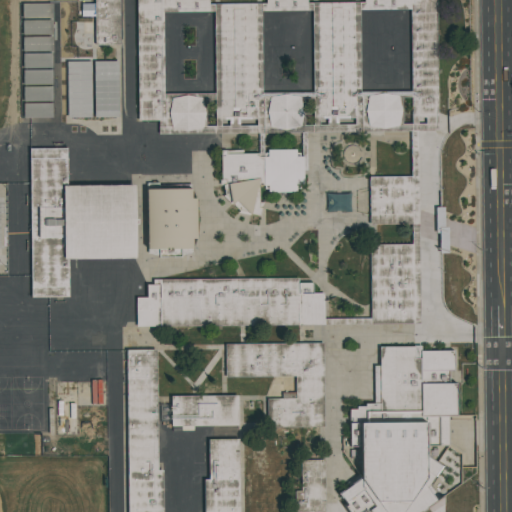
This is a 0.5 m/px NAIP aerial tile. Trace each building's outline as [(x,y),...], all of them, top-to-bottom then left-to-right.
[(120,0),(121,45),(96,45),(96,17),(82,17),(82,4),(96,4),(95,0),(120,0)] [(238,5),(218,5),(210,5),(210,0),(138,0),(139,95),(140,121),(159,121),(159,135),(171,135),(207,135),(222,135),(239,134),(239,118),(238,5)] [(337,2),(316,3),(309,4),(308,0),(267,0),(268,4),(260,5),(238,5),(239,118),(239,134),(260,134),(264,134),(303,133),(308,133),(340,132),(340,117),(340,93),(337,2)] [(439,131),(437,0),(366,0),(367,2),(358,2),(337,2),(340,93),(340,132),(362,132),(373,132),(402,131),(413,131),(419,131),(439,131)] [(52,53),(22,54),(22,68),(52,68),(52,53)] [(67,62),(120,61),(120,117),(66,118),(67,62)] [(52,70),(23,70),(23,85),(52,85),(52,70)] [(23,102),(52,101),(52,86),(23,87),(23,102)] [(24,118),(53,118),(53,103),(24,103),(24,118)] [(29,149),(68,148),(69,187),(70,258),(71,296),(32,296),(29,149)] [(265,153),(269,153),(269,150),(298,150),(298,157),(304,157),(304,170),(304,188),(298,188),(298,192),(270,192),(270,189),(266,189),(265,186),(265,153)] [(265,153),(265,186),(260,186),(260,202),(265,202),(261,217),(251,215),(238,201),(231,205),(232,199),(226,196),(225,186),(223,179),(222,151),(228,151),(244,151),(246,154),(260,154),(265,153)] [(370,178),(374,178),(413,177),(413,224),(374,225),(371,225),(370,178)] [(148,183),(161,183),(161,185),(192,184),(193,199),(197,199),(198,239),(194,239),(193,253),(182,258),(160,259),(149,253),(147,249),(148,183)] [(69,187),(136,186),(136,258),(70,258),(69,187)] [(413,245),(375,246),(371,246),(372,303),(372,319),(414,319),(413,245)] [(325,325),(300,325),(243,326),(157,326),(137,327),(137,322),(136,299),(148,298),(148,285),(162,286),(162,281),(245,280),(300,279),(299,283),(314,283),(314,294),(325,294),(325,319),(325,325)] [(227,345),(244,345),(300,344),(323,344),(325,427),(319,427),(274,428),(268,428),(267,400),(274,399),(297,399),(297,376),(276,376),(227,377),(227,345)] [(422,511),(440,500),(477,473),(477,416),(458,416),(457,383),(451,383),(450,371),(455,371),(454,351),(422,352),(423,346),(380,347),(381,366),(376,366),(375,404),(366,404),(366,407),(358,407),(358,410),(350,410),(350,438),(343,438),(343,452),(360,476),(348,483),(350,487),(339,494),(350,511),(422,511)] [(157,350),(127,351),(129,511),(164,511),(164,471),(159,471),(158,407),(157,350)] [(173,397),(199,397),(227,396),(238,396),(238,399),(240,511),(203,511),(203,479),(210,479),(209,440),(215,440),(214,427),(214,426),(174,427),(174,422),(162,423),(162,408),(173,407),(173,397)] [(325,460),(325,492),(302,492),(302,461),(320,460),(325,460)] [(302,492),(296,492),(296,511),(325,511),(325,492),(302,492)]
